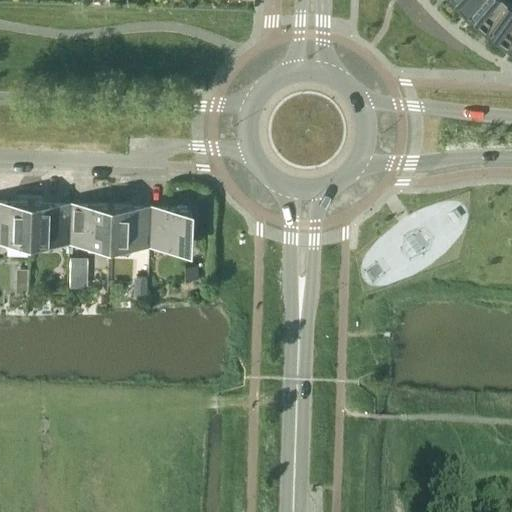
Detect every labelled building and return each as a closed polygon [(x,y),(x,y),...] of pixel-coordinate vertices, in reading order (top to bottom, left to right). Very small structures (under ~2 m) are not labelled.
[(502,0),(470,0),(463,7),(484,25),(502,0)] [(511,0),(502,0),(484,25),(506,41),(511,30),(511,0)] [(30,199),(0,197),(0,237),(30,239),(30,199)] [(70,200),(30,199),(30,239),(69,240),(70,200)] [(109,202),(70,200),(69,240),(109,242),(109,202)] [(150,204),(109,202),(109,242),(148,243),(150,204)] [(191,205),(150,204),(148,243),(189,245),(191,205)] [(184,262),(184,275),(197,275),(197,262),(184,262)] [(134,273),(133,281),(145,282),(145,274),(134,273)]
